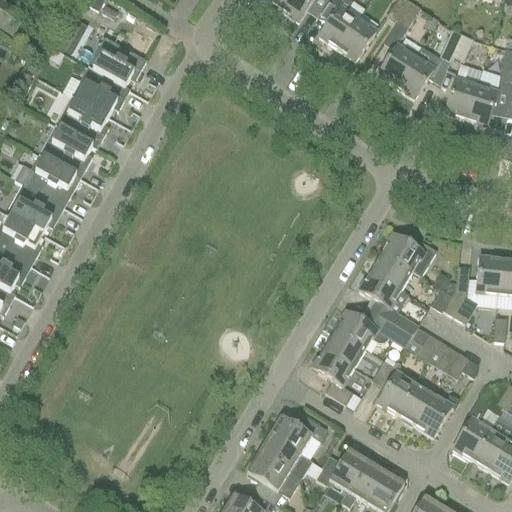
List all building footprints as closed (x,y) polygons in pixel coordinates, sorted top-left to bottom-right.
[(279,16),(289,0),(262,0),(260,3),(279,16)] [(317,0),(327,6),(331,0),(289,0),(279,16),(297,28),(309,12),(316,0),(317,0)] [(320,17),(313,27),(323,33),(317,42),(336,55),(356,25),(345,17),(351,7),(345,2),(346,0),(331,0),(327,6),(320,17)] [(396,27),(409,7),(399,0),(386,21),(396,27)] [(0,4),(0,31),(13,40),(22,27),(0,12),(0,8),(2,5),(0,4)] [(406,34),(419,14),(409,7),(396,27),(406,34)] [(70,24),(54,52),(69,60),(84,32),(70,24)] [(375,38),(356,25),(336,55),(354,67),(365,51),(375,38)] [(93,60),(86,73),(123,93),(124,93),(131,81),(135,83),(145,66),(139,63),(151,42),(133,32),(121,53),(103,43),(93,60)] [(450,35),(443,51),(454,56),(461,40),(450,35)] [(472,45),(461,40),(451,62),(462,67),(472,45)] [(394,93),(416,59),(416,58),(397,47),(375,81),(394,93)] [(414,63),(394,93),(413,105),(424,88),(427,84),(438,91),(451,62),(454,56),(443,51),(434,70),(427,66),(425,70),(414,63)] [(509,90),(511,73),(511,56),(503,55),(497,88),(509,90)] [(129,96),(124,93),(123,93),(86,73),(70,102),(107,123),(114,110),(119,113),(129,96)] [(464,126),(474,91),(462,88),(464,83),(455,80),(448,100),(442,119),(464,126)] [(487,95),(474,91),(464,126),(485,132),(491,113),(497,93),(489,90),(487,95)] [(100,136),(107,123),(70,102),(54,131),(91,152),(90,153),(95,155),(105,138),(100,136)] [(83,165),(90,153),(91,152),(54,131),(37,161),(74,181),(74,182),(79,185),(79,184),(88,168),(83,165)] [(63,213),(79,185),(74,182),(74,181),(37,161),(29,175),(22,171),(14,187),(21,190),(63,213)] [(63,213),(21,190),(4,219),(41,240),(49,227),(54,230),(63,213)] [(34,253),(41,240),(4,219),(0,227),(0,255),(30,272),(39,256),(34,253)] [(392,240),(380,259),(411,278),(419,283),(435,257),(417,246),(413,253),(392,240)] [(21,289),(30,272),(0,255),(0,293),(9,299),(9,298),(16,286),(21,289)] [(400,296),(411,278),(380,259),(369,278),(400,296)] [(496,301),(500,265),(477,263),(474,299),(496,301)] [(511,302),(511,266),(500,265),(496,301),(511,302)] [(466,298),(468,273),(456,272),(454,289),(448,288),(444,298),(450,301),(450,302),(454,296),(464,302),(465,303),(466,298)] [(400,296),(369,278),(357,297),(376,308),(370,319),(411,343),(416,333),(417,333),(400,322),(396,320),(408,302),(400,296)] [(14,301),(9,298),(9,299),(0,293),(0,315),(4,318),(14,301)] [(441,316),(450,301),(444,298),(439,296),(430,312),(440,318),(441,316)] [(451,322),(464,302),(454,296),(450,302),(450,301),(441,316),(451,322)] [(476,309),(465,303),(464,302),(451,322),(463,330),(474,312),(476,309)] [(411,343),(382,326),(370,319),(364,329),(345,317),(333,336),(364,355),(371,344),(379,349),(382,348),(385,347),(387,343),(404,353),(406,350),(409,344),(410,345),(411,343)] [(506,324),(494,323),(493,327),(491,347),(503,348),(505,328),(506,324)] [(433,353),(437,346),(416,333),(411,343),(410,345),(420,351),(416,357),(414,360),(424,366),(433,353)] [(353,374),(364,355),(333,336),(322,355),(353,374)] [(437,346),(433,353),(443,359),(447,352),(437,346)] [(341,392),(353,374),(322,355),(310,374),(331,386),(324,398),(344,411),(351,398),(341,392)] [(467,364),(457,358),(445,379),(455,385),(460,377),(472,384),(475,380),(476,371),(476,370),(467,364)] [(381,393),(391,376),(392,372),(382,366),(380,370),(370,387),(381,393)] [(394,420),(413,390),(391,376),(381,393),(382,397),(375,408),(394,420)] [(413,431),(432,401),(413,390),(394,420),(413,431)] [(511,405),(511,392),(507,390),(495,410),(505,417),(511,405)] [(443,408),(432,401),(413,431),(432,443),(450,413),(453,415),(459,406),(448,400),(443,408)] [(470,466),(489,435),(477,429),(486,415),(484,407),(477,403),(465,424),(466,424),(466,423),(469,425),(451,454),(470,466)] [(280,422),(268,441),(299,460),(310,442),(318,446),(325,435),(298,419),(293,427),(286,423),(285,425),(280,422)] [(488,477),(511,438),(511,434),(496,424),(489,435),(470,466),(488,477)] [(511,481),(511,438),(488,477),(507,489),(511,481)] [(299,460),(268,441),(257,460),(288,479),(299,486),(310,467),(299,460)] [(343,503),(365,467),(346,456),(343,461),(341,460),(337,466),(328,461),(314,484),(343,503)] [(288,479),(257,460),(245,479),(250,482),(249,484),(256,488),(251,497),(274,511),(281,499),(277,497),(288,479)] [(365,510),(383,479),(365,467),(343,503),(344,503),(340,509),(344,511),(348,511),(354,503),(365,510)] [(389,511),(403,491),(383,479),(365,510),(368,511),(389,511)] [(273,511),(274,511),(251,497),(246,505),(239,501),(237,503),(232,500),(225,511),(273,511)] [(437,511),(422,502),(415,511),(437,511)]
